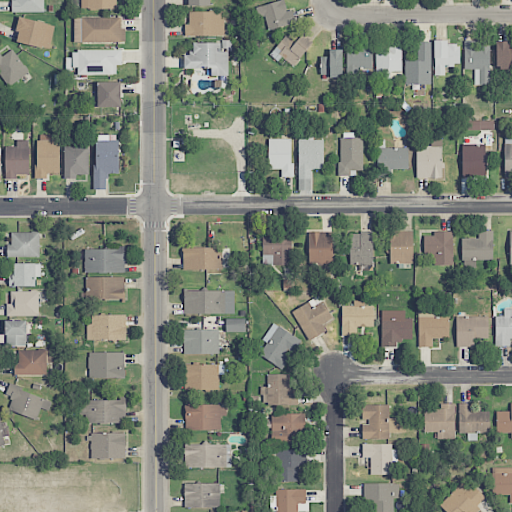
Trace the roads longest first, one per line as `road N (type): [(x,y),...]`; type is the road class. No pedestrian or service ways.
road 1 (residential): [(153,0),(155,511)]
road 2 (residential): [(0,207),(511,205)]
road 3 (residential): [(511,14),(326,16)]
road 4 (residential): [(511,373),(335,374)]
road 5 (residential): [(335,374),(335,511)]
